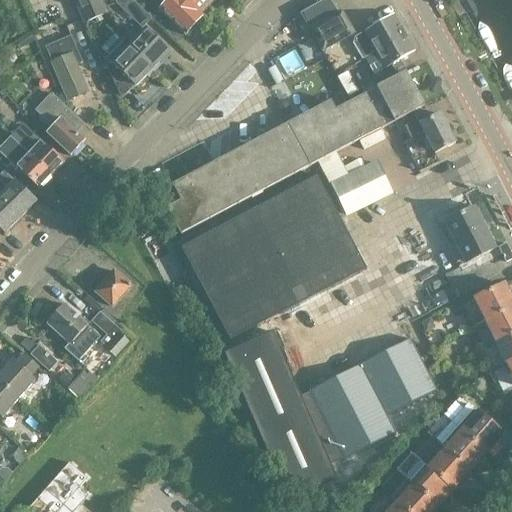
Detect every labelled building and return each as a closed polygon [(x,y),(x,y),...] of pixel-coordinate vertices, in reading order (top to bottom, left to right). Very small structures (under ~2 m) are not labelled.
[(101,0),(73,0),(84,25),(108,15),(101,0)] [(151,19),(131,0),(121,0),(117,4),(142,29),(151,19)] [(201,18),(182,0),(169,0),(160,10),(186,34),(201,18)] [(215,0),(182,0),(201,18),(204,15),(203,14),(216,0),(215,0)] [(342,13),(311,30),(323,51),(354,33),(342,13)] [(394,15),(367,32),(355,39),(354,43),(363,58),(405,33),(394,15)] [(63,33),(58,21),(37,30),(42,42),(63,33)] [(133,33),(125,41),(153,69),(170,52),(147,30),(138,39),(133,33)] [(405,33),(363,58),(364,60),(367,59),(371,65),(378,61),(382,69),(391,64),(395,70),(402,65),(399,60),(415,51),(405,33)] [(82,64),(71,37),(45,47),(51,63),(68,101),(88,93),(77,66),(82,64)] [(153,69),(125,41),(112,55),(115,62),(114,63),(136,86),(153,69)] [(0,87),(8,80),(0,71),(0,87)] [(288,123),(288,124),(310,167),(381,129),(424,107),(406,73),(337,109),(332,100),(288,123)] [(359,92),(347,73),(337,79),(348,98),(359,92)] [(76,117),(53,94),(44,103),(43,102),(36,111),(53,127),(48,133),(71,156),(85,141),(68,125),(76,117)] [(407,127),(408,129),(413,138),(425,132),(436,153),(456,143),(442,116),(425,124),(423,120),(407,127)] [(180,202),(166,209),(180,236),(310,167),(288,124),(172,186),(180,202)] [(64,164),(41,143),(22,126),(10,139),(20,148),(52,177),(64,164)] [(52,177),(20,148),(10,139),(0,149),(0,153),(17,170),(40,191),(52,177)] [(377,164),(332,186),(346,214),(391,192),(377,164)] [(0,175),(0,182),(6,189),(0,195),(0,196),(21,218),(36,203),(4,171),(0,175)] [(367,269),(341,220),(318,177),(182,249),(231,341),(367,269)] [(511,197),(507,189),(498,194),(507,210),(511,207),(511,197)] [(156,195),(159,203),(168,200),(165,192),(156,195)] [(0,227),(5,233),(21,218),(0,196),(0,227)] [(474,208),(467,211),(443,224),(464,265),(495,249),(474,208)] [(141,220),(131,227),(142,240),(151,232),(141,220)] [(506,263),(511,261),(511,260),(511,254),(507,244),(498,248),(506,263)] [(113,307),(131,286),(115,272),(96,292),(113,307)] [(511,299),(505,285),(474,300),(475,301),(463,307),(474,328),(486,323),(511,308),(511,299)] [(64,350),(79,363),(100,339),(65,306),(47,325),(69,345),(64,350)] [(485,350),(496,344),(511,335),(511,308),(486,323),(474,328),(485,350)] [(92,322),(107,336),(101,343),(107,348),(106,349),(116,358),(129,343),(120,334),(121,332),(114,326),(116,323),(103,311),(100,314),(100,313),(92,322)] [(273,334),(224,355),(287,501),(337,479),(332,468),(301,396),(281,352),(284,350),(277,334),(274,335),(273,334)] [(49,371),(58,362),(29,335),(21,344),(49,371)] [(511,335),(496,344),(507,366),(511,363),(511,335)] [(311,392),(301,396),(332,468),(348,461),(397,435),(388,417),(437,391),(410,340),(311,392)] [(13,361),(0,375),(0,382),(20,400),(36,382),(32,378),(40,369),(26,356),(18,365),(13,361)] [(511,363),(507,366),(494,372),(505,394),(511,390),(511,363)] [(81,377),(69,390),(77,398),(89,384),(81,377)] [(20,400),(0,382),(0,417),(2,420),(20,400)] [(503,436),(477,413),(467,404),(450,423),(487,455),(503,436)] [(487,455),(450,423),(442,416),(427,434),(445,449),(444,450),(470,474),(487,455)] [(19,450),(14,455),(15,461),(20,465),(27,457),(19,450)] [(470,474),(444,450),(428,468),(415,456),(415,457),(454,491),(470,474)] [(454,491),(415,457),(399,475),(406,481),(438,510),(454,491)] [(1,469),(0,470),(0,477),(5,482),(12,474),(7,469),(1,469)] [(435,511),(438,510),(406,481),(390,499),(396,504),(404,511),(435,511)] [(371,511),(374,511),(379,507),(371,499),(365,506),(371,511)]
